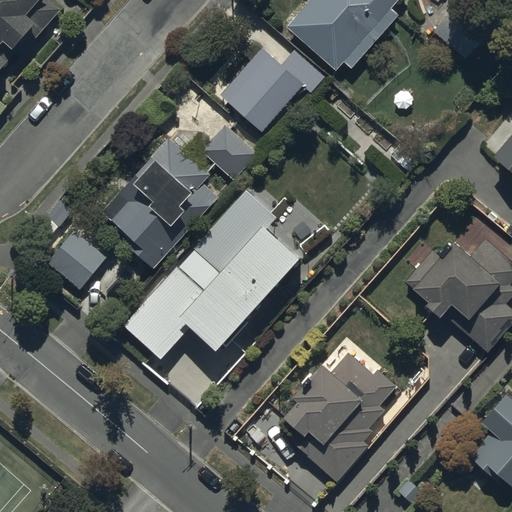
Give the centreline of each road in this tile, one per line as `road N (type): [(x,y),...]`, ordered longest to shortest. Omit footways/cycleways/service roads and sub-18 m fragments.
road 1 (residential): [(0,326),(224,511)]
road 2 (residential): [(171,0),(0,192)]
